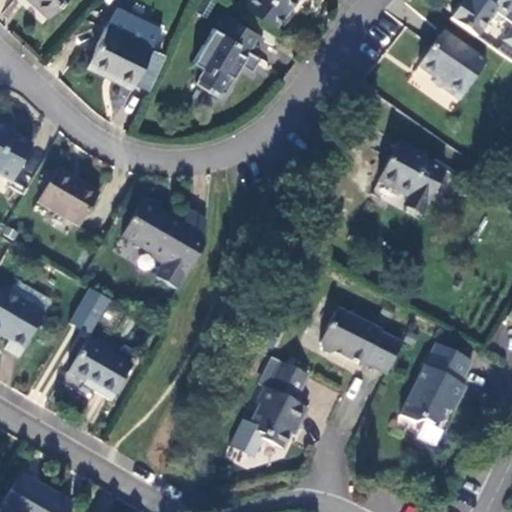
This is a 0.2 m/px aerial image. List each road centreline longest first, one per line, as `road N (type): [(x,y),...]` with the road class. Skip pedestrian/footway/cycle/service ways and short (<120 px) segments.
road 1 (residential): [(0,59),(88,131),(134,155),(219,154),(274,125),(381,0)]
road 2 (residential): [(0,414),(171,511)]
